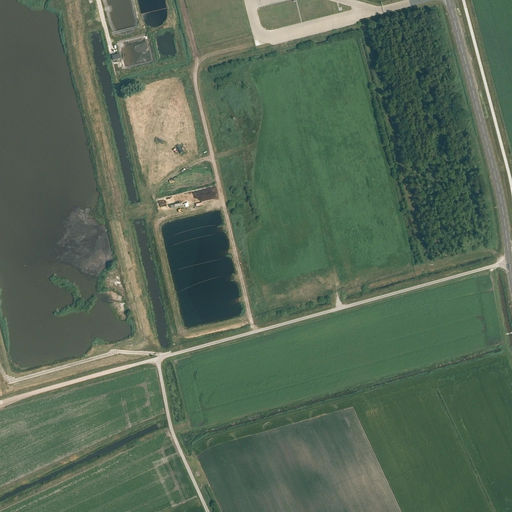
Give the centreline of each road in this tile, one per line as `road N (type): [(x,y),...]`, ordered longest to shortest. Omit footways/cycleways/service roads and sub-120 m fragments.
road 1 (unclassified): [(129,366),(510,262)]
road 2 (primary): [(510,262),(448,0)]
road 3 (unknown): [(208,511),(171,429),(156,359)]
road 4 (track): [(0,403),(129,366)]
